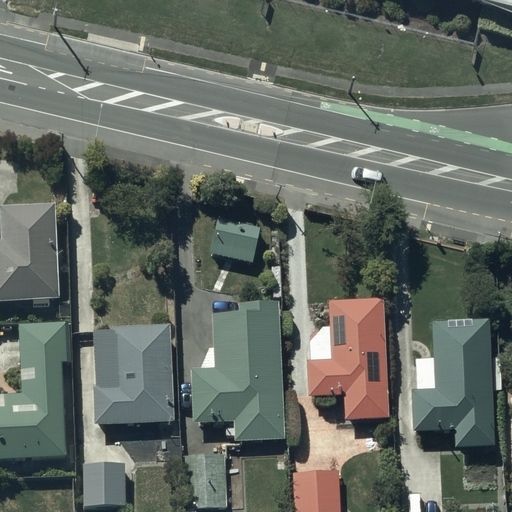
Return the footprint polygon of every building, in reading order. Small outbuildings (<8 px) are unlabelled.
[(55,204),(1,205),(2,240),(0,239),(0,302),(33,301),(33,307),(50,307),(49,299),(57,298),(55,204)] [(261,226),(217,216),(209,252),(253,262),(261,226)] [(389,416),(384,297),(330,299),(330,325),(323,325),(309,340),(310,359),(306,359),(308,395),(343,393),(345,419),(389,416)] [(284,438),(278,300),(239,301),(239,311),(213,311),(213,347),(208,347),(201,367),(191,367),(193,421),(233,420),(233,440),(284,438)] [(412,390),(412,430),(454,429),(454,444),(492,444),(492,390),(501,390),(501,357),(491,357),(490,317),(432,318),(432,358),(416,358),(416,390),(412,390)] [(0,393),(0,457),(66,454),(61,362),(70,361),(68,320),(19,323),(22,392),(0,393)] [(174,420),(170,322),(110,325),(110,328),(93,329),(95,383),(93,383),(95,424),(174,420)] [(224,453),(186,454),(186,507),(224,506),(224,453)] [(125,469),(85,470),(85,511),(126,511),(125,469)] [(341,511),(341,470),(294,471),(295,511),(341,511)]
